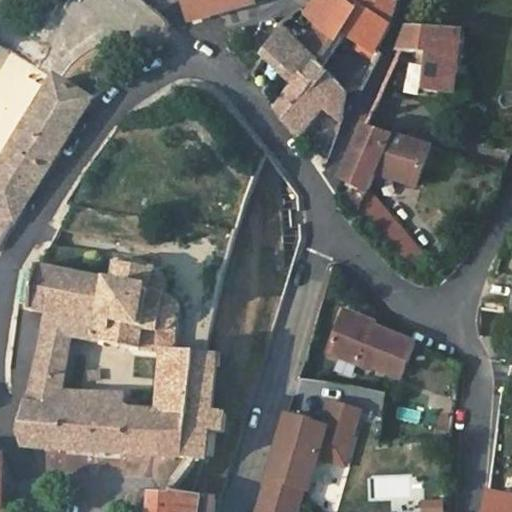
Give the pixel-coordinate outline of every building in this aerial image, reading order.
[(0,0),(0,15),(13,1),(12,0),(0,0)] [(256,5),(255,0),(183,0),(188,22),(205,18),(256,5)] [(384,38),(391,25),(362,7),(359,12),(343,0),(319,0),(308,16),(319,24),(303,47),(321,64),(343,32),(358,41),(354,51),(376,64),(381,54),(376,52),(384,38)] [(343,0),(359,12),(362,7),(391,25),(399,3),(394,0),(343,0)] [(465,31),(409,27),(404,40),(399,52),(428,55),(424,91),(446,95),(445,100),(455,102),(465,31)] [(316,87),(329,73),(321,64),(303,47),(286,31),(268,54),(297,83),(303,76),(316,87)] [(348,93),(329,73),(316,87),(303,76),(297,83),(274,111),(282,122),(299,138),(325,108),(342,122),(348,93)] [(57,79),(0,171),(0,247),(49,168),(92,101),(57,79)] [(342,178),(368,192),(377,175),(394,136),(365,126),(342,178)] [(434,149),(394,136),(377,175),(418,188),(434,149)] [(426,258),(368,192),(359,209),(411,271),(426,258)] [(51,316),(47,335),(73,339),(102,345),(102,347),(107,348),(108,345),(133,350),(133,354),(164,357),(165,352),(176,352),(177,325),(176,324),(179,315),(178,309),(180,308),(179,305),(176,306),(174,302),(167,297),(167,294),(164,294),(164,285),(162,280),(156,276),(157,269),(152,268),(152,272),(122,266),(122,263),(118,262),(117,265),(115,265),(113,269),(116,270),(114,284),(92,280),(93,272),(90,272),(88,279),(73,277),(74,269),(71,268),(70,276),(54,273),(55,265),(52,265),(52,273),(41,271),(41,274),(43,274),(40,292),(37,309),(34,308),(34,312),(51,316)] [(374,331),(375,328),(376,325),(344,312),(342,319),(374,331)] [(416,345),(375,328),(374,331),(342,319),(328,353),(360,365),(363,359),(374,364),(372,367),(402,378),(416,345)] [(64,395),(71,351),(73,339),(47,335),(45,345),(29,403),(67,409),(69,395),(64,395)] [(164,357),(160,413),(160,416),(189,417),(185,460),(194,461),(208,462),(210,432),(223,433),(225,415),(212,413),(218,355),(214,354),(215,346),(207,345),(205,354),(176,352),(165,352),(164,357)] [(93,453),(98,396),(69,395),(67,409),(61,451),(78,452),(93,453)] [(125,455),(126,411),(126,397),(98,396),(93,453),(109,454),(125,455)] [(61,451),(67,409),(29,403),(21,434),(26,449),(44,450),(61,451)] [(288,416),(269,478),(310,490),(319,457),(346,465),(362,413),(330,404),(323,427),(288,416)] [(152,457),(185,460),(189,417),(160,416),(160,413),(126,411),(125,455),(152,457)] [(199,511),(202,498),(169,492),(168,497),(151,495),(149,511),(199,511)] [(485,511),(511,511),(511,496),(489,492),(485,511)] [(202,498),(199,511),(211,511),(214,500),(202,498)] [(447,511),(447,500),(424,501),(424,511),(447,511)]
